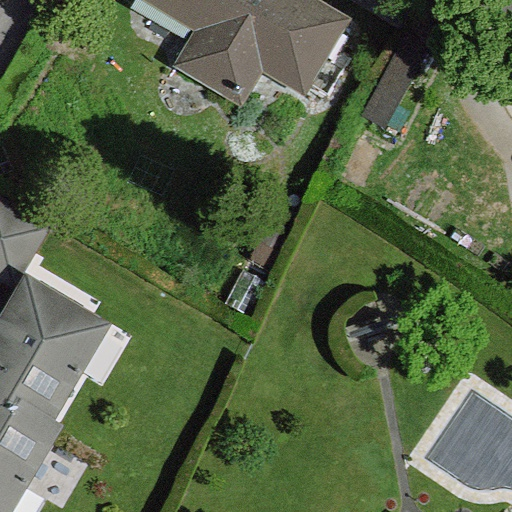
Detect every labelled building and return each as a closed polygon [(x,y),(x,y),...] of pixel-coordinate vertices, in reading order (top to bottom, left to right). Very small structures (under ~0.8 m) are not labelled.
[(298,0),(153,0),(207,31),(185,68),(241,101),(263,65),(304,89),(341,25),(298,0)] [(414,0),(348,0),(348,2),(398,31),(414,0)] [(469,8),(455,0),(431,0),(414,33),(447,51),(469,8)] [(47,232),(0,204),(0,276),(15,286),(47,232)] [(32,292),(0,347),(0,401),(46,428),(103,333),(32,292)] [(46,428),(0,401),(0,511),(8,511),(56,432),(46,428)]
